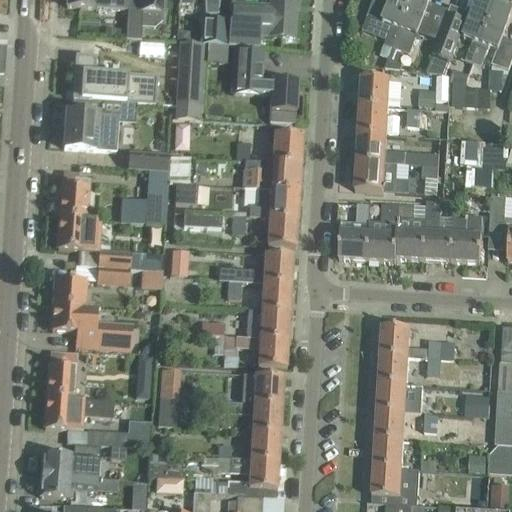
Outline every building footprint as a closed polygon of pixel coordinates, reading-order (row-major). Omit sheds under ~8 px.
[(67,0),(66,9),(127,13),(128,0),(67,0)] [(128,0),(127,13),(126,42),(140,43),(142,14),(162,15),(163,0),(128,0)] [(180,0),(181,7),(192,7),(192,2),(204,2),(205,19),(218,18),(219,5),(218,0),(180,0)] [(270,0),(270,8),(230,6),(229,24),(228,48),(258,50),(258,38),(294,40),(296,6),(298,7),(298,0),(270,0)] [(389,62),(393,50),(412,0),(378,0),(377,3),(374,1),(367,18),(392,27),(384,47),(380,58),(389,62)] [(412,0),(393,50),(401,53),(410,56),(417,37),(424,18),(430,0),(412,0)] [(466,63),(474,66),(496,8),(477,1),(469,25),(448,17),(438,42),(432,57),(434,58),(427,76),(445,78),(450,64),(451,65),(461,39),(463,40),(473,43),(466,63)] [(432,7),(421,36),(438,42),(448,17),(449,13),(432,7)] [(511,14),(496,8),(474,66),(481,69),(489,49),(497,52),(491,67),(494,68),(492,73),(503,75),(506,75),(511,60),(511,42),(503,39),(511,14)] [(204,22),(202,46),(207,46),(228,48),(229,24),(204,22)] [(105,30),(104,39),(115,39),(115,31),(105,30)] [(178,33),(177,45),(189,46),(190,34),(178,33)] [(206,66),(207,48),(179,46),(176,109),(204,111),(206,66)] [(207,48),(206,66),(227,67),(228,48),(207,46),(207,48)] [(261,82),(263,55),(237,53),(234,97),(270,99),(269,125),(295,126),(297,84),(261,82)] [(76,60),(73,102),(91,103),(100,103),(115,104),(125,105),(162,107),(163,82),(127,80),(96,78),(97,65),(97,61),(93,61),(76,60)] [(389,62),(386,71),(400,73),(402,67),(396,65),(389,62)] [(503,75),(492,73),(490,73),(488,93),(490,93),(502,94),(503,75)] [(434,78),(433,91),(449,91),(450,79),(434,78)] [(465,109),(466,91),(467,85),(467,80),(454,80),(452,109),(465,109)] [(361,81),(360,109),(388,110),(390,82),(361,81)] [(466,91),(465,109),(476,110),(477,92),(466,91)] [(419,92),(418,109),(434,110),(435,93),(419,92)] [(477,92),(476,110),(489,111),(490,93),(488,93),(477,92)] [(125,105),(91,103),(73,102),(77,103),(76,116),(66,116),(64,152),(84,153),(115,155),(117,126),(135,127),(136,106),(125,106),(125,105)] [(176,109),(175,122),(203,123),(204,111),(176,109)] [(387,138),(388,110),(360,109),(358,137),(387,138)] [(407,130),(420,130),(425,131),(426,119),(420,119),(420,113),(408,112),(407,130)] [(175,127),(174,153),(188,154),(189,127),(175,127)] [(273,137),(272,165),(300,167),(302,139),(273,137)] [(396,167),(422,169),(438,170),(439,158),(385,155),(387,138),(358,137),(356,165),(396,167)] [(445,168),(459,169),(461,145),(447,144),(445,168)] [(461,145),(459,169),(484,171),(485,146),(461,144),(461,145)] [(250,147),(237,146),(235,163),(249,164),(250,147)] [(494,154),(494,170),(508,171),(508,153),(495,152),(494,154)] [(136,156),(135,173),(147,174),(151,174),(169,175),(170,160),(170,159),(136,156)] [(176,188),(189,188),(190,161),(170,160),(169,175),(168,187),(176,188)] [(261,165),(259,193),(298,195),(300,167),(272,165),(261,165)] [(396,167),(356,165),(355,194),(395,196),(396,167)] [(438,170),(422,169),(422,181),(438,182),(438,170)] [(165,229),(168,187),(169,175),(151,174),(147,174),(145,204),(121,203),(120,227),(144,228),(165,229)] [(63,176),(60,220),(97,223),(100,191),(89,190),(89,183),(77,182),(77,177),(63,176)] [(189,189),(189,188),(176,188),(175,207),(196,209),(197,189),(189,189)] [(298,195),(259,193),(258,209),(250,208),(249,220),(297,223),(298,195)] [(507,265),(511,264),(511,222),(504,222),(505,199),(491,198),(489,234),(509,235),(507,265)] [(338,263),(366,264),(369,224),(370,208),(357,208),(356,225),(341,224),(338,263)] [(369,224),(366,264),(395,266),(398,208),(381,208),(381,225),(369,224)] [(398,208),(395,266),(396,262),(422,264),(424,222),(414,222),(414,209),(398,208)] [(422,264),(450,265),(451,238),(439,237),(440,211),(426,210),(426,223),(424,222),(422,264)] [(244,238),(245,216),(232,215),(231,237),(244,238)] [(184,216),(183,228),(221,230),(222,219),(184,216)] [(60,220),(58,252),(79,254),(78,269),(74,269),(78,270),(98,271),(129,273),(162,275),(162,258),(130,257),(100,254),(95,254),(96,239),(101,239),(102,224),(97,223),(60,220)] [(295,252),(297,223),(249,220),(249,221),(268,222),(266,250),(295,252)] [(451,238),(450,265),(479,267),(481,239),(483,240),(484,221),(468,220),(468,223),(454,222),(453,238),(451,238)] [(222,284),(241,285),(262,286),(291,288),(293,259),(263,258),(262,274),(242,273),(242,268),(229,267),(228,275),(223,275),(222,284)] [(172,266),(171,278),(187,279),(188,267),(172,266)] [(98,271),(96,288),(130,290),(129,274),(129,273),(98,271)] [(83,311),(85,285),(73,284),(55,282),(53,309),(83,311)] [(240,303),(241,285),(222,284),(222,288),(227,288),(226,302),(240,303)] [(289,316),(291,288),(262,286),(260,314),(289,316)] [(98,312),(83,311),(53,309),(52,334),(96,337),(95,352),(130,355),(132,328),(97,325),(98,312)] [(260,314),(258,342),(287,344),(289,316),(260,314)] [(203,327),(202,339),(215,340),(223,340),(224,328),(203,327)] [(382,330),(380,358),(408,360),(428,361),(441,362),(454,363),(456,345),(441,344),(441,345),(429,344),(429,352),(409,351),(410,332),(382,330)] [(501,366),(511,366),(511,331),(503,331),(501,366)] [(286,372),(287,344),(258,342),(235,341),(223,340),(215,340),(214,348),(215,348),(215,357),(222,358),(222,369),(237,370),(237,361),(236,361),(237,352),(258,353),(257,371),(286,372)] [(50,356),(47,401),(71,402),(72,396),(74,370),(63,369),(64,357),(50,356)] [(380,358),(378,386),(406,388),(408,370),(408,360),(380,358)] [(428,361),(427,379),(440,380),(441,362),(428,361)] [(500,366),(498,394),(511,395),(511,382),(511,366),(501,366),(500,366)] [(137,379),(136,400),(146,400),(148,380),(137,379)] [(254,379),(252,408),(282,409),(283,380),(254,379)] [(378,386),(377,415),(405,416),(406,388),(378,386)] [(161,387),(160,401),(178,403),(179,388),(161,387)] [(498,394),(496,422),(511,422),(511,395),(498,394)] [(471,400),(471,421),(485,422),(487,401),(471,400)] [(113,405),(71,402),(47,401),(45,432),(81,435),(82,420),(112,422),(113,405)] [(282,409),(252,408),(233,406),(210,405),(182,404),(181,416),(212,417),(212,416),(252,418),(251,435),(280,437),(282,409)] [(377,415),(375,443),(403,444),(405,416),(377,415)] [(438,418),(425,417),(424,436),(437,437),(438,418)] [(170,431),(171,419),(159,418),(158,430),(170,431)] [(511,449),(511,422),(496,422),(494,448),(511,449)] [(451,427),(451,446),(473,446),(473,428),(451,427)] [(150,452),(150,438),(88,434),(87,449),(150,452)] [(278,465),(280,437),(251,435),(249,463),(278,465)] [(401,473),(403,444),(375,443),(373,471),(401,473)] [(231,461),(232,444),(218,444),(217,460),(231,461)] [(489,477),(491,477),(511,478),(511,450),(498,449),(490,459),(489,477)] [(41,478),(119,485),(119,484),(125,484),(126,474),(118,473),(118,471),(97,470),(73,468),(73,459),(43,457),(41,478)] [(147,482),(166,483),(181,483),(182,476),(167,475),(168,459),(149,458),(147,482)] [(469,458),(468,475),(485,476),(486,459),(469,458)] [(237,499),(254,500),(271,501),(271,493),(277,493),(278,465),(249,463),(217,461),(202,460),(201,469),(212,476),(229,476),(229,477),(248,478),(248,486),(226,484),(225,498),(237,499)] [(373,471),(372,499),(374,499),(373,507),(381,508),(411,510),(417,510),(419,474),(401,473),(373,471)] [(119,485),(41,478),(40,499),(70,502),(71,494),(95,495),(95,494),(118,496),(119,485)] [(183,485),(157,484),(156,498),(182,499),(183,485)] [(144,511),(146,488),(132,487),(131,511),(144,511)] [(194,496),(192,511),(209,511),(210,497),(194,496)] [(237,499),(236,511),(252,511),(254,500),(237,499)]
